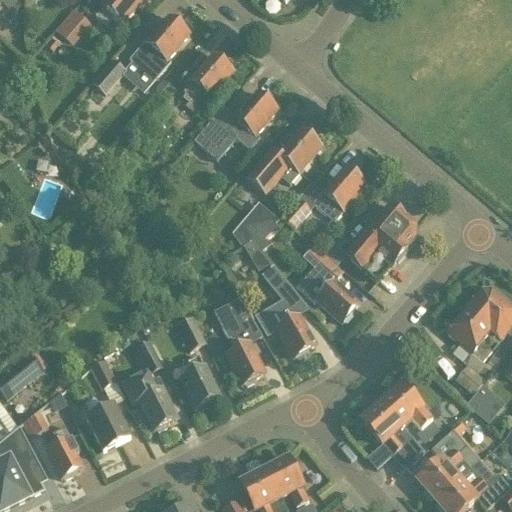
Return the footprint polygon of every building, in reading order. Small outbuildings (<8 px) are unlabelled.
[(0,0),(0,16),(7,23),(21,7),(12,0),(0,0)] [(102,10),(104,12),(95,23),(104,30),(113,20),(123,28),(135,14),(134,14),(144,3),(140,0),(110,0),(111,0),(110,0),(102,10)] [(55,36),(72,51),(90,29),(73,15),(55,36)] [(154,86),(170,67),(166,65),(187,39),(167,22),(146,47),(144,46),(128,64),(154,86)] [(193,106),(202,113),(233,77),(212,60),(191,85),(193,86),(183,98),(193,106)] [(92,89),(105,100),(125,76),(112,65),(92,89)] [(223,157),(236,142),(250,154),(259,143),(256,140),(277,114),(256,97),(235,122),(223,112),(195,146),(209,158),(216,150),(223,157)] [(158,103),(142,122),(154,133),(170,114),(158,103)] [(246,187),(263,201),(280,181),(289,189),(321,152),(301,134),(278,160),(280,162),(271,173),(264,167),(246,187)] [(345,172),(342,175),(322,197),(319,195),(309,207),(333,227),(343,215),(365,189),(345,172)] [(311,215),(298,204),(282,223),(294,234),(311,215)] [(403,222),(388,209),(361,242),(372,251),(367,258),(371,262),(403,222)] [(416,242),(415,232),(403,222),(371,262),(367,258),(372,251),(361,242),(346,259),(378,286),(416,242)] [(245,229),(242,231),(252,243),(263,235),(274,227),(272,224),(245,229)] [(263,235),(252,243),(260,255),(272,247),(263,235)] [(257,253),(251,246),(243,251),(248,260),(257,253)] [(302,299),(313,309),(316,306),(330,319),(341,328),(359,309),(344,295),(345,295),(334,285),(342,277),(313,251),(303,262),(321,278),(302,299)] [(272,271),(261,280),(286,311),(279,315),(286,328),(276,334),(293,363),(316,350),(306,333),(307,333),(299,320),(308,314),(272,271)] [(511,313),(491,296),(482,297),(462,321),(477,334),(479,332),(488,339),(487,340),(498,349),(506,339),(509,341),(511,337),(511,336),(509,334),(511,330),(511,313)] [(218,326),(228,344),(230,343),(236,354),(225,360),(234,377),(235,377),(241,390),(244,389),(247,390),(255,386),(255,383),(265,378),(256,361),(257,360),(250,347),(262,341),(242,302),(229,309),(233,319),(218,326)] [(481,348),(487,340),(488,339),(479,332),(477,334),(462,321),(447,338),(482,367),(491,356),(481,348)] [(188,357),(206,349),(193,322),(175,330),(188,357)] [(205,343),(217,363),(226,357),(215,337),(205,343)] [(150,380),(163,373),(149,346),(135,353),(147,375),(150,380)] [(30,359),(29,358),(0,381),(0,396),(7,406),(44,376),(42,374),(47,370),(35,355),(30,359)] [(192,377),(181,383),(196,414),(220,402),(212,386),(212,384),(205,370),(203,372),(197,361),(187,367),(192,377)] [(101,396),(115,389),(103,364),(89,372),(101,396)] [(488,366),(478,377),(487,384),(496,372),(488,366)] [(511,367),(503,378),(511,385),(511,367)] [(473,400),(485,386),(467,371),(455,384),(473,400)] [(152,385),(150,380),(147,375),(121,388),(132,410),(139,406),(154,435),(177,423),(168,406),(170,405),(163,392),(161,393),(155,383),(152,385)] [(401,390),(382,406),(404,430),(411,424),(419,434),(414,439),(423,449),(439,435),(431,427),(421,415),(422,414),(401,390)] [(504,409),(483,391),(468,408),(489,426),(504,409)] [(404,430),(382,406),(361,425),(382,449),(369,461),(379,473),(391,462),(402,475),(415,464),(393,439),(404,430)] [(113,410),(87,424),(90,431),(103,456),(130,442),(118,418),(113,410)] [(0,444),(9,438),(0,425),(0,444)] [(462,427),(453,435),(458,441),(467,433),(462,427)] [(59,449),(45,456),(60,484),(83,472),(75,457),(78,455),(71,442),(65,431),(53,438),(59,449)] [(439,466),(417,485),(435,506),(480,466),(453,435),(430,455),(439,466)] [(0,451),(0,456),(5,466),(0,468),(0,511),(11,511),(44,495),(28,465),(34,461),(23,439),(0,451)] [(288,463),(265,474),(280,502),(289,498),(296,511),(308,506),(301,492),(302,491),(288,463)] [(440,511),(466,511),(467,511),(474,506),(479,511),(490,511),(499,505),(511,495),(497,480),(494,482),(480,466),(435,506),(440,511)] [(283,511),(279,503),(280,502),(265,474),(240,487),(253,511),(283,511)] [(511,511),(511,493),(511,495),(499,505),(505,511),(511,511)]
